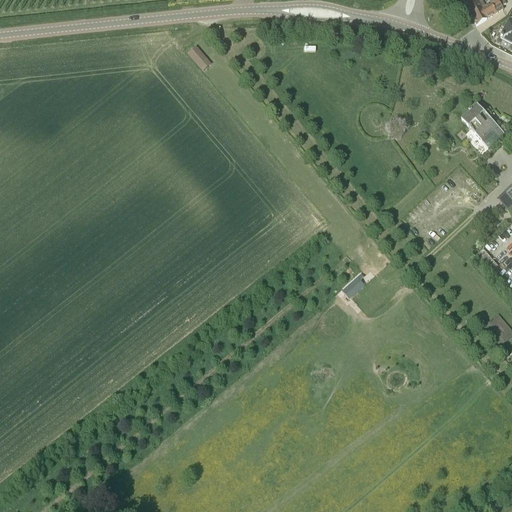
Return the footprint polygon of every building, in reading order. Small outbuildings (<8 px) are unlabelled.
[(477,0),(473,0),(464,5),(476,28),(477,27),(480,25),(486,21),(487,22),(503,12),(501,8),(506,5),(502,0),(499,0),(497,2),(496,1),(485,7),(481,0),(479,2),(477,0)] [(511,23),(509,22),(500,39),(511,44),(511,23)] [(197,50),(189,57),(203,73),(210,67),(197,50)] [(467,116),(462,121),(482,143),(492,133),(499,140),(504,135),(478,107),(477,106),(467,116)] [(511,187),(498,202),(508,212),(511,207),(511,187)] [(476,256),(491,273),(499,266),(484,249),(476,256)] [(358,278),(342,291),(349,300),(365,287),(358,278)] [(502,347),(511,337),(511,330),(498,315),(484,328),(502,347)]
